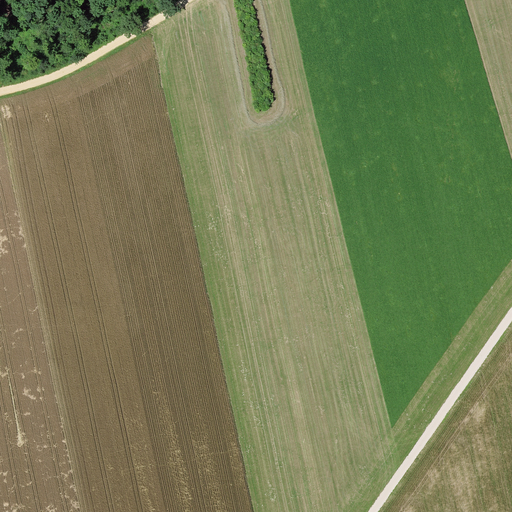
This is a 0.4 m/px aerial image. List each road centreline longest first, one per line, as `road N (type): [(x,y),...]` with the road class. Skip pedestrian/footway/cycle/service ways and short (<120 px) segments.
road 1 (track): [(511,314),(373,511)]
road 2 (track): [(0,91),(76,66),(186,0)]
